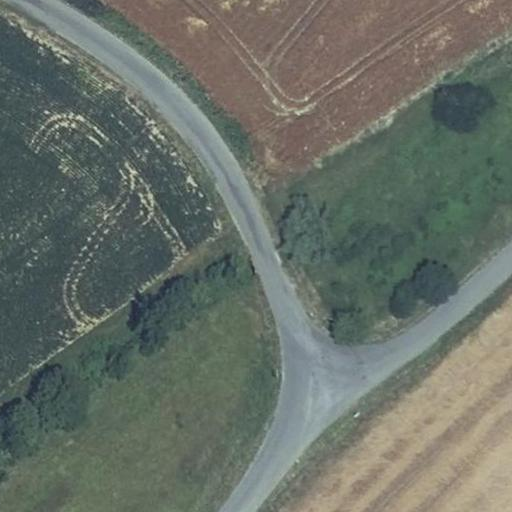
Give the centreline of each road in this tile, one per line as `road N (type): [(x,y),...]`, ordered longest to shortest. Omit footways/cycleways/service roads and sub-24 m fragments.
road 1 (tertiary): [(29,0),(134,65),(194,127),(225,168),(297,337),(336,399)]
road 2 (tertiary): [(511,252),(336,399)]
road 3 (tertiary): [(336,399),(234,511)]
